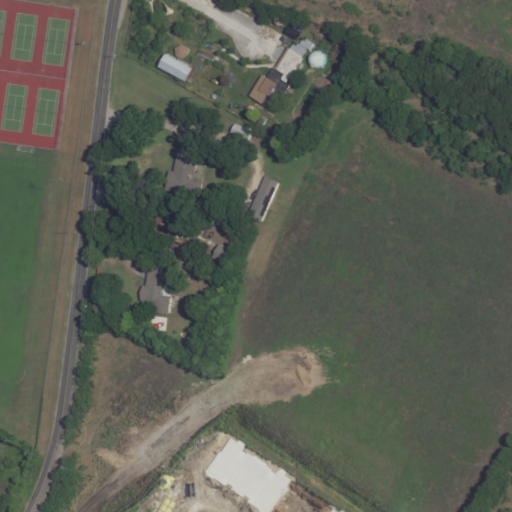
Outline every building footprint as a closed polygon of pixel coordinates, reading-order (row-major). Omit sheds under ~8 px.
[(307,59),(304,57),(299,65),(304,68),(300,74),(296,71),(289,83),(293,86),(290,91),(293,92),(290,96),(288,94),(276,112),(252,96),(265,76),(270,80),(285,57),(280,54),(282,51),(287,54),(290,48),(293,50),(297,43),(309,50),(308,51),(312,53),(314,49),(317,52),(315,55),(318,58),(315,64),(307,59)] [(195,67),(166,56),(160,70),(189,81),(195,67)] [(311,87),(316,90),(312,96),(307,93),(311,87)] [(180,150),(194,153),(187,186),(169,182),(171,172),(175,173),(180,150)] [(287,172),(284,177),(279,175),(282,169),(287,172)] [(280,183),(270,208),(257,202),(267,178),(280,183)] [(197,182),(204,184),(202,194),(195,192),(197,182)] [(236,232),(247,237),(244,243),(233,237),(236,232)] [(226,235),(242,245),(237,253),(221,243),(226,235)] [(214,260),(229,265),(234,251),(219,246),(214,260)] [(168,269),(166,285),(174,286),(170,316),(153,313),(154,304),(142,302),(144,286),(148,287),(150,266),(168,269)] [(214,281),(227,282),(225,296),(213,295),(214,281)]
